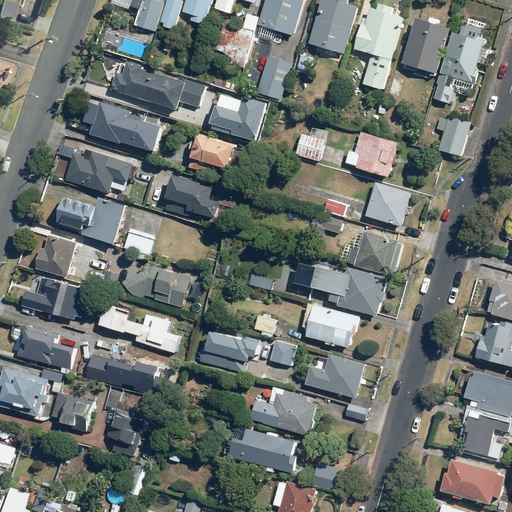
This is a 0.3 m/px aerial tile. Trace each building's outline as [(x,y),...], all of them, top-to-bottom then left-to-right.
[(5,0),(1,0),(0,5),(0,17),(12,21),(17,4),(5,0)] [(148,0),(116,0),(116,3),(132,9),(133,6),(146,10),(148,0)] [(167,3),(156,0),(148,0),(146,10),(141,25),(158,31),(167,3)] [(177,30),(186,1),(181,0),(170,0),(164,21),(167,23),(166,26),(177,30)] [(206,24),(213,0),(187,0),(184,12),(194,15),(192,20),(206,24)] [(234,14),(237,0),(243,0),(257,4),(257,0),(220,0),(217,9),(234,14)] [(266,0),(260,24),(295,35),(306,0),(266,0)] [(321,0),(309,43),(345,53),(359,6),(347,3),(347,0),(321,0)] [(391,14),(393,7),(379,3),(376,10),(371,9),(367,21),(364,21),(356,48),(372,53),(363,83),(381,89),(390,58),(391,58),(403,18),(391,14)] [(246,13),(242,28),(223,23),(216,52),(226,54),(224,63),(243,68),(257,16),(246,13)] [(450,28),(416,18),(402,63),(436,73),(450,28)] [(460,35),(452,33),(440,73),(453,77),(475,84),(479,69),(476,69),(478,62),(483,63),(487,48),(483,47),(483,44),(487,45),(489,39),(479,36),(481,29),(466,25),(465,27),(462,26),(460,35)] [(315,59),(301,55),(296,73),(310,77),(315,59)] [(292,64),(269,58),(258,94),(282,101),(292,64)] [(176,112),(179,102),(199,109),(206,87),(185,80),(185,83),(180,82),(143,70),(143,68),(127,62),(123,75),(117,73),(111,91),(176,112)] [(450,87),(453,77),(440,73),(437,84),(438,84),(434,99),(449,104),(454,89),(450,87)] [(214,86),(236,92),(238,85),(216,79),(214,86)] [(212,124),(211,128),(254,141),(265,103),(243,97),(242,100),(221,94),(217,106),(214,105),(209,123),(212,124)] [(130,110),(100,101),(99,105),(89,102),(83,121),(93,124),(89,135),(120,144),(121,141),(156,152),(163,127),(142,121),(143,117),(129,113),(130,110)] [(470,122),(449,116),(448,119),(445,131),(439,149),(460,156),(470,122)] [(437,129),(445,131),(448,119),(441,117),(437,129)] [(309,137),(325,141),(328,131),(312,127),(309,137)] [(398,143),(362,132),(356,153),(350,151),(346,162),(357,165),(356,167),(388,176),(398,143)] [(296,155),(320,161),(325,141),(309,137),(301,135),(296,155)] [(191,160),(189,167),(213,174),(215,167),(226,170),(233,148),(196,137),(190,160),(191,160)] [(109,195),(114,180),(128,184),(133,167),(86,151),(83,158),(75,155),(66,181),(109,195)] [(168,200),(165,210),(191,218),(192,214),(214,220),(219,202),(209,199),(212,188),(200,184),(200,183),(171,175),(164,199),(168,200)] [(411,192),(375,182),(366,217),(401,226),(411,192)] [(99,200),(97,209),(64,199),(58,213),(57,224),(58,225),(58,227),(82,234),(81,237),(115,247),(126,207),(99,200)] [(328,200),(325,211),(344,216),(347,205),(328,200)] [(320,227),(339,233),(343,221),(323,216),(320,227)] [(124,248),(150,256),(156,237),(130,228),(124,248)] [(398,241),(365,232),(360,250),(351,248),(347,262),(354,264),(354,265),(389,274),(389,273),(393,274),(401,244),(397,243),(398,241)] [(49,236),(45,250),(42,250),(37,261),(37,269),(39,270),(39,271),(67,279),(77,244),(49,236)] [(293,282),(312,287),(317,266),(298,261),(293,282)] [(152,266),(122,282),(138,299),(145,295),(155,298),(154,299),(182,308),(191,277),(152,266)] [(317,266),(312,287),(332,292),(329,300),(338,303),(338,305),(377,315),(380,301),(382,301),(385,293),(382,292),(386,278),(348,267),(346,274),(317,266)] [(121,273),(107,270),(103,287),(117,290),(121,273)] [(249,285),(271,290),(273,280),(251,274),(249,285)] [(26,291),(22,307),(75,322),(76,318),(82,320),(90,292),(42,279),(38,294),(26,291)] [(488,314),(511,320),(511,281),(504,279),(503,282),(495,280),(490,301),(491,301),(488,314)] [(147,314),(144,325),(127,320),(128,315),(115,311),(116,306),(104,303),(98,325),(124,332),(124,331),(137,335),(135,341),(176,353),(180,337),(168,333),(171,321),(147,314)] [(309,328),(306,336),(348,347),(352,334),(356,335),(361,318),(309,304),(302,327),(309,328)] [(276,321),(258,316),(254,329),(262,331),(261,335),(272,337),(276,321)] [(481,335),(475,357),(507,365),(511,345),(511,324),(501,321),(500,324),(490,321),(486,337),(481,335)] [(20,348),(18,357),(71,372),(76,351),(58,346),(61,336),(25,326),(19,348),(20,348)] [(243,340),(242,342),(210,334),(206,349),(203,348),(201,358),(202,358),(200,362),(244,373),(248,358),(255,360),(260,342),(246,338),(245,341),(243,340)] [(296,348),(276,342),(271,362),(291,367),(296,348)] [(18,353),(0,348),(0,355),(16,360),(18,353)] [(149,396),(151,392),(161,395),(165,380),(156,377),(158,368),(136,361),(134,367),(93,354),(86,377),(122,388),(123,385),(134,388),(134,391),(149,396)] [(310,366),(306,384),(356,397),(365,364),(329,355),(325,370),(310,366)] [(46,403),(48,395),(44,394),(48,380),(41,378),(3,368),(0,379),(0,406),(38,417),(42,401),(46,403)] [(61,383),(63,374),(44,369),(41,378),(48,380),(54,382),(61,383)] [(470,406),(511,417),(511,414),(511,380),(474,370),(472,376),(469,375),(463,397),(471,400),(470,406)] [(52,391),(60,393),(62,384),(61,383),(54,382),(52,391)] [(306,402),(307,398),(285,391),(283,396),(276,394),(273,405),(256,400),(250,421),(308,437),(317,406),(306,402)] [(59,426),(86,433),(94,403),(58,394),(52,418),(61,420),(59,426)] [(345,416),(365,421),(368,409),(349,404),(345,416)] [(115,443),(113,451),(134,458),(146,420),(117,410),(108,438),(115,443)] [(502,447),(492,444),(495,431),(509,435),(511,423),(511,422),(472,412),(470,419),(469,419),(465,434),(468,434),(464,451),(498,461),(502,447)] [(233,439),(229,458),(293,475),(298,455),(295,455),(298,444),(245,431),(243,442),(233,439)] [(15,451),(0,446),(0,466),(9,469),(15,451)] [(181,452),(161,448),(159,459),(179,463),(181,452)] [(447,475),(445,475),(440,493),(491,507),(493,499),(500,501),(506,479),(499,477),(499,475),(451,461),(447,475)] [(318,463),(312,484),(339,491),(344,471),(318,463)] [(280,506),(278,511),(312,511),(316,497),(314,497),(316,489),(286,481),(286,484),(279,482),(273,504),(280,506)] [(43,511),(50,494),(37,488),(29,509),(37,511),(43,511)] [(29,511),(25,510),(30,495),(11,489),(2,511),(29,511)] [(160,511),(165,496),(149,492),(143,511),(160,511)] [(184,511),(199,511),(202,503),(188,499),(184,511)]
